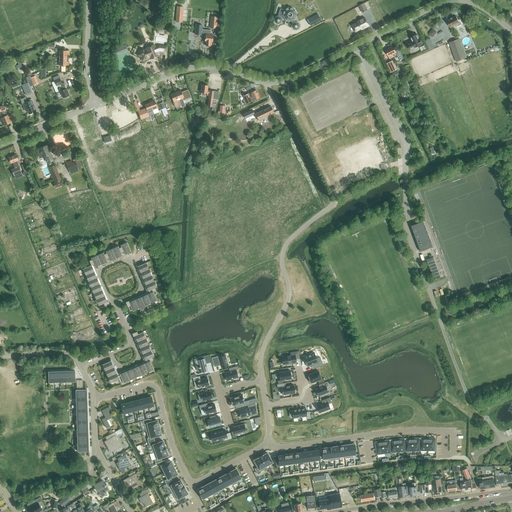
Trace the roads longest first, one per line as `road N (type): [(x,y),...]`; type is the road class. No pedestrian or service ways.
road 1 (unclassified): [(96,103),(198,66),(288,80),(450,0)]
road 2 (residential): [(94,399),(155,387),(193,482),(267,442)]
road 3 (residential): [(267,442),(446,431),(446,458)]
road 4 (residential): [(511,490),(336,511)]
road 5 (unknown): [(74,111),(99,186),(151,175)]
road 6 (residential): [(117,302),(140,292),(130,257),(98,271),(110,299)]
road 7 (residential): [(94,399),(94,439),(131,511)]
